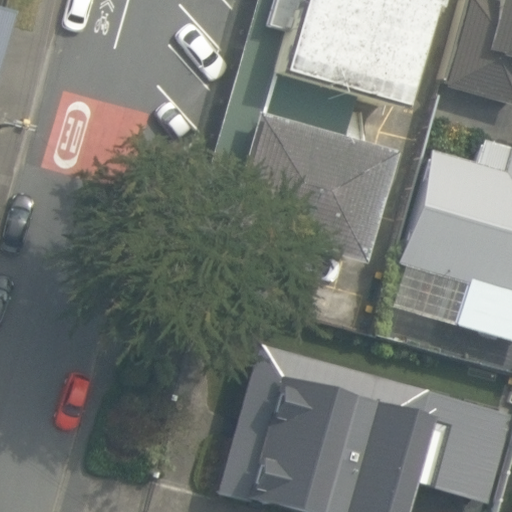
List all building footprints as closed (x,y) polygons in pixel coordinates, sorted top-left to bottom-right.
[(268,77),(290,0),(255,0),(190,223),(217,231),(251,118),(256,120),(268,77)] [(290,0),(268,77),(352,102),(399,115),(429,14),(433,15),(437,0),(290,0)] [(511,0),(497,0),(497,4),(483,0),(466,0),(442,89),(511,108),(511,0)] [(352,102),(268,77),(256,120),(340,143),(352,102)] [(256,120),(251,118),(217,231),(357,270),(390,157),(340,143),(256,120)] [(510,380),(511,372),(511,148),(473,137),(463,167),(417,153),(382,268),(391,271),(381,306),(476,335),(466,367),(510,380)] [(390,511),(399,481),(481,504),(505,414),(464,403),(466,393),(449,388),(446,401),(252,348),(212,493),(280,511),(390,511)]
